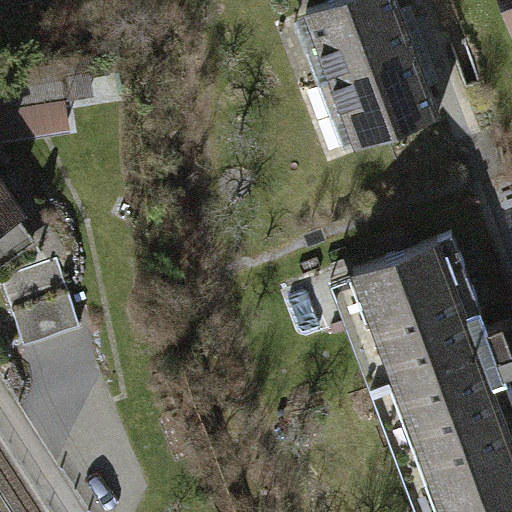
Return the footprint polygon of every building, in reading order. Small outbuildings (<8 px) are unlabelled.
[(339,0),(304,13),(328,79),(415,47),(398,0),(339,0)] [(328,79),(352,145),(439,114),(415,47),(328,79)] [(0,62),(0,129),(79,140),(87,74),(0,62)] [(0,156),(0,253),(44,227),(0,156)] [(511,355),(464,239),(350,286),(442,511),(468,511),(511,494),(511,355)] [(62,262),(6,284),(29,342),(84,321),(62,262)]
